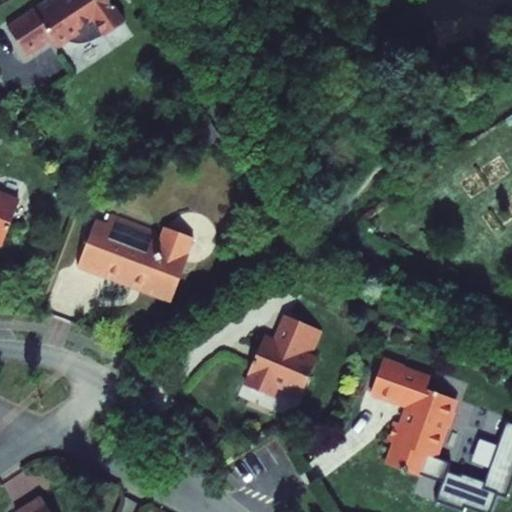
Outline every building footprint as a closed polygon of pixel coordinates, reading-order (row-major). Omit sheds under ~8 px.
[(70,0),(67,0),(22,30),(41,60),(68,43),(74,52),(84,46),(91,47),(98,47),(106,46),(113,43),(119,39),(120,40),(141,26),(123,0),(79,0),(73,4),(70,0)] [(0,243),(17,250),(22,239),(27,236),(29,232),(26,227),(23,226),(31,205),(7,196),(5,190),(0,188),(0,243)] [(126,231),(115,227),(98,271),(126,282),(127,279),(163,293),(166,291),(167,293),(168,294),(169,295),(171,296),(173,295),(174,294),(178,302),(192,307),(209,262),(206,261),(213,243),(186,233),(183,239),(131,219),(126,231)] [(338,332),(303,318),(292,346),(280,341),(265,378),(268,379),(262,393),(291,404),(296,390),(319,399),(334,362),(327,360),(338,332)] [(420,374),(399,366),(387,400),(426,413),(419,434),(410,431),(403,450),(410,453),(402,474),(436,485),(443,465),(450,467),(461,437),(468,434),(471,426),(467,419),(472,406),(442,395),(445,386),(418,377),(420,374)] [(68,511),(61,501),(43,511),(68,511)]
